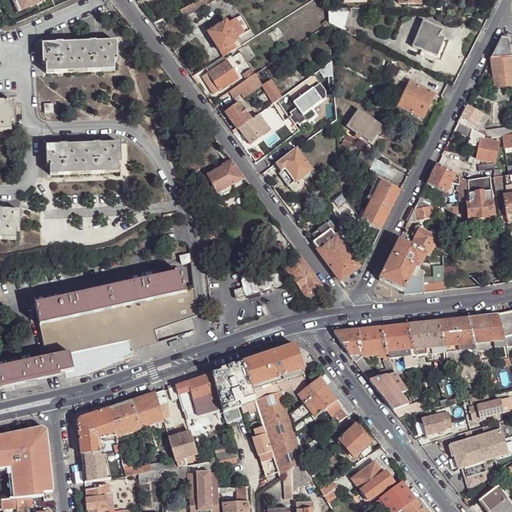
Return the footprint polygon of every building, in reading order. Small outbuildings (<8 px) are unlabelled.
[(18,0),(12,0),(18,13),(37,4),(35,1),(27,5),(24,0),(23,0),(19,2),(18,0)] [(202,0),(179,11),(182,18),(205,7),(202,0)] [(328,25),(345,33),(346,30),(342,28),(349,8),(327,7),(328,25)] [(243,33),(235,21),(231,23),(230,22),(227,25),(236,40),(240,37),(239,36),(243,33)] [(236,40),(227,25),(225,23),(207,34),(219,54),(232,45),(237,42),(236,40)] [(442,31),(423,23),(412,48),(436,58),(444,40),(439,38),(442,31)] [(345,33),(358,39),(359,36),(346,29),(346,30),(345,33)] [(501,38),(491,59),(495,88),(511,86),(511,58),(509,38),(501,38)] [(448,42),(444,40),(436,58),(441,60),(448,42)] [(45,58),(45,64),(45,74),(114,71),(114,62),(114,55),(116,55),(116,42),(95,43),(88,43),(62,44),(55,44),(41,45),(42,58),(45,58)] [(219,54),(222,58),(235,50),(232,45),(219,54)] [(226,62),(208,73),(219,91),(238,80),(226,62)] [(273,86),(281,99),(308,80),(300,67),(273,86)] [(262,88),(273,105),(281,99),(273,86),(263,69),(254,75),(262,88)] [(243,75),(246,81),(253,76),(250,70),(243,75)] [(219,91),(208,73),(203,77),(214,95),(219,91)] [(212,104),(216,110),(226,103),(227,104),(249,91),(250,93),(253,92),(253,93),(262,88),(254,75),(253,76),(246,81),(212,104)] [(410,83),(403,97),(401,102),(398,107),(423,120),(427,111),(432,102),(434,96),(435,95),(410,82),(410,83)] [(401,96),(403,97),(410,83),(406,82),(400,95),(401,96)] [(0,130),(11,130),(10,120),(10,114),(13,114),(13,101),(0,101),(0,130)] [(224,113),(236,131),(251,121),(238,103),(224,113)] [(52,104),(44,105),(44,114),(53,114),(52,104)] [(467,106),(461,118),(475,125),(483,129),(489,117),(467,106)] [(303,107),(293,115),(298,123),(300,127),(311,120),(303,107)] [(369,119),(360,132),(373,142),(378,135),(379,135),(380,135),(385,128),(360,111),(348,129),(358,135),(359,134),(349,127),(360,113),(369,119)] [(359,134),(360,132),(369,119),(360,113),(349,127),(359,134)] [(298,123),(293,115),(283,121),(289,129),(298,123)] [(233,134),(237,139),(242,135),(250,145),(269,131),(258,116),(251,121),(236,131),(233,134)] [(472,130),(472,131),(475,125),(461,118),(458,123),(471,130),(472,130)] [(467,142),(471,130),(458,123),(453,134),(467,142)] [(483,137),(489,139),(488,131),(483,129),(475,125),(472,131),(483,137)] [(489,139),(503,137),(507,136),(506,128),(488,131),(489,139)] [(483,140),(483,137),(472,131),(472,130),(469,145),(478,147),(480,140),(483,140)] [(373,142),(360,132),(359,134),(358,135),(361,138),(371,145),(375,147),(382,138),(378,135),(373,142)] [(511,147),(511,135),(507,136),(503,137),(505,148),(511,147)] [(353,139),(346,136),(342,146),(349,149),(353,139)] [(476,159),(495,163),(499,144),(483,140),(480,140),(478,147),(476,159)] [(118,173),(118,163),(118,157),(121,157),(120,143),(99,144),(93,145),(66,146),(59,146),(46,147),(46,160),(49,159),(49,166),(50,176),(118,173)] [(256,166),(262,175),(275,165),(275,164),(286,157),(280,148),(256,166)] [(296,149),(286,157),(275,164),(280,173),(278,174),(288,188),(294,184),(295,184),(312,172),(296,149)] [(371,173),(379,177),(383,179),(389,166),(377,160),(371,173)] [(244,180),(231,162),(227,165),(206,176),(212,188),(214,191),(216,195),(232,186),(244,180)] [(437,166),(427,185),(446,195),(456,175),(437,166)] [(483,179),(493,178),(494,171),(478,172),(479,179),(483,179)] [(210,189),(212,188),(206,176),(194,182),(201,195),(211,190),(210,189)] [(467,181),(458,177),(458,202),(468,200),(468,194),(467,188),(467,181)] [(501,177),(493,178),(494,185),(496,196),(503,195),(501,184),(505,184),(504,177),(501,177)] [(494,185),(493,178),(483,179),(484,186),(490,185),(494,185)] [(472,188),(467,188),(468,194),(491,191),(490,185),(484,186),(483,179),(479,179),(471,180),(472,188)] [(371,201),(391,211),(400,191),(377,180),(367,199),(368,199),(371,201)] [(235,192),(232,186),(216,195),(220,202),(235,194),(235,192)] [(254,194),(250,188),(244,193),(248,199),(254,194)] [(491,191),(468,194),(468,200),(469,204),(492,200),(491,191)] [(511,195),(503,197),(507,224),(511,223),(511,195)] [(420,199),(414,210),(431,207),(430,202),(420,199)] [(492,200),(469,204),(466,204),(468,218),(469,218),(475,217),(476,225),(488,224),(487,216),(493,215),(492,200)] [(381,230),(391,211),(371,201),(362,219),(362,220),(381,230)] [(452,216),(451,204),(441,205),(438,206),(439,218),(440,223),(443,223),(442,217),(452,216)] [(439,218),(438,206),(431,207),(433,219),(439,218)] [(431,207),(414,210),(407,223),(433,219),(431,207)] [(0,239),(16,241),(16,231),(17,225),(20,225),(21,212),(0,210),(0,239)] [(312,236),(316,241),(331,230),(327,225),(312,236)] [(411,236),(415,238),(419,230),(421,228),(416,225),(411,236)] [(335,227),(331,230),(337,239),(341,236),(335,227)] [(421,228),(419,230),(437,239),(439,236),(421,228)] [(312,243),(340,281),(358,268),(352,260),(344,249),(337,239),(331,230),(316,241),(312,243)] [(427,255),(429,256),(437,239),(419,230),(415,238),(411,247),(427,255)] [(202,233),(204,253),(205,253),(211,252),(214,252),(212,232),(202,233)] [(341,236),(337,239),(344,249),(356,240),(354,238),(350,241),(347,243),(341,236)] [(356,240),(344,249),(352,260),(364,252),(356,240)] [(419,270),(427,255),(411,247),(398,241),(379,280),(387,284),(404,291),(416,268),(419,270)] [(179,257),(180,265),(189,263),(187,255),(179,257)] [(324,289),(299,255),(292,260),(294,263),(285,269),(306,296),(311,293),(314,296),(324,289)] [(406,295),(423,293),(421,280),(420,271),(419,270),(416,268),(404,291),(406,295)] [(443,291),(442,268),(434,268),(434,278),(421,280),(423,293),(443,291)] [(243,289),(245,297),(272,288),(267,270),(239,278),(243,289)] [(34,306),(38,324),(184,291),(183,288),(180,273),(34,306)] [(73,371),(74,374),(90,370),(147,348),(158,344),(156,337),(154,331),(197,316),(195,285),(183,288),(184,291),(38,324),(45,354),(68,348),(69,353),(73,371)] [(236,300),(245,297),(243,289),(233,292),(236,300)] [(511,312),(498,316),(503,338),(508,337),(511,335),(511,312)] [(498,316),(468,319),(474,344),(495,342),(504,341),(503,338),(498,316)] [(468,319),(438,322),(444,347),(446,353),(448,359),(478,356),(476,351),(476,350),(475,348),(474,344),(468,319)] [(438,322),(407,325),(414,350),(414,351),(426,350),(444,347),(438,322)] [(407,325),(380,327),(386,353),(408,351),(414,350),(407,325)] [(380,327),(358,330),(363,356),(364,357),(382,356),(387,355),(386,353),(380,327)] [(349,356),(367,378),(373,373),(360,358),(364,357),(363,356),(358,330),(334,332),(334,333),(349,356)] [(297,338),(271,346),(273,353),(296,346),(303,369),(317,364),(297,338)] [(495,342),(474,344),(475,348),(476,350),(476,351),(497,349),(497,347),(495,342)] [(242,363),(250,387),(302,371),(303,370),(303,369),(296,346),(273,353),(269,355),(269,354),(257,357),(258,359),(242,363)] [(446,353),(444,347),(426,350),(426,356),(446,353)] [(408,351),(386,353),(387,355),(388,360),(403,358),(406,369),(418,367),(416,357),(410,357),(408,351)] [(0,386),(37,379),(73,371),(69,353),(46,358),(0,368),(0,386)] [(388,360),(387,355),(382,356),(386,370),(392,369),(388,360)] [(242,363),(212,374),(222,409),(223,412),(223,414),(226,420),(240,415),(238,408),(237,403),(253,397),(250,387),(242,363)] [(378,373),(376,375),(379,378),(394,374),(392,369),(386,370),(378,373)] [(254,402),(282,393),(280,388),(289,385),(299,397),(308,390),(302,371),(250,387),(253,397),(254,402)] [(222,409),(212,374),(187,383),(198,417),(219,410),(222,409)] [(379,378),(369,381),(385,402),(395,397),(401,395),(409,391),(395,374),(394,374),(379,378)] [(320,380),(325,387),(331,382),(326,375),(320,380)] [(299,397),(304,404),(325,387),(320,380),(308,390),(299,397)] [(337,402),(348,416),(354,412),(331,382),(325,387),(337,402)] [(179,398),(186,421),(198,417),(187,383),(176,387),(179,398)] [(282,393),(289,415),(304,404),(299,397),(289,385),(280,388),(282,393)] [(172,401),(179,398),(176,387),(168,389),(172,401)] [(325,387),(304,404),(311,414),(315,419),(326,410),(337,402),(325,387)] [(154,394),(158,406),(168,402),(164,390),(154,394)] [(278,472),(279,477),(283,474),(291,469),(302,461),(304,459),(301,450),(295,433),(289,415),(282,393),(254,402),(263,427),(264,430),(265,434),(271,452),(278,472)] [(142,426),(163,419),(158,406),(154,394),(148,396),(131,402),(140,429),(143,429),(142,426)] [(253,397),(237,403),(238,408),(254,402),(253,397)] [(473,422),(504,414),(501,400),(469,408),(473,422)] [(116,438),(140,429),(131,402),(107,410),(116,438)] [(158,406),(163,419),(169,417),(168,402),(158,406)] [(326,410),(336,425),(348,416),(337,402),(326,410)] [(440,402),(428,404),(430,410),(441,407),(440,402)] [(289,415),(295,433),(304,426),(301,421),(311,414),(304,404),(289,415)] [(422,404),(412,407),(393,412),(398,418),(423,411),(423,410),(422,406),(422,404)] [(109,480),(104,455),(100,456),(100,453),(101,453),(100,440),(113,439),(116,438),(107,410),(82,419),(78,425),(81,455),(85,483),(109,480)] [(452,426),(449,413),(421,420),(426,439),(446,434),(445,428),(452,426)] [(43,493),(52,492),(45,429),(32,420),(25,422),(0,427),(0,468),(11,468),(14,499),(17,499),(30,498),(44,497),(43,493)] [(354,459),(369,444),(364,438),(354,427),(339,441),(354,459)] [(251,439),(265,434),(264,430),(261,431),(250,435),(251,439)] [(483,463),(508,454),(501,431),(448,447),(451,458),(454,458),(457,466),(462,465),(467,479),(486,472),(483,463)] [(184,458),(196,454),(190,433),(169,439),(175,460),(184,458)] [(258,457),(271,452),(265,434),(251,439),(258,457)] [(216,454),(217,462),(236,458),(237,458),(235,451),(216,454)] [(265,477),(278,472),(271,452),(258,457),(265,477)] [(175,460),(177,467),(186,465),(184,458),(175,460)] [(151,466),(152,471),(152,472),(163,471),(177,468),(177,467),(175,460),(151,466)] [(302,461),(291,469),(292,494),(298,494),(299,487),(313,479),(312,477),(307,469),(302,461)] [(369,502),(379,494),(393,484),(385,473),(382,475),(374,463),(352,479),(369,502)] [(125,472),(126,477),(138,474),(152,471),(151,466),(145,467),(133,469),(125,472)] [(177,468),(163,471),(163,478),(187,477),(187,476),(186,473),(186,467),(177,468)] [(291,469),(283,474),(285,499),(292,499),(292,494),(291,469)] [(152,471),(138,474),(139,484),(163,480),(163,478),(163,471),(152,472),(152,471)] [(219,511),(218,492),(218,488),(218,479),(217,473),(210,474),(210,471),(196,472),(196,475),(187,476),(187,477),(189,511),(219,511)] [(331,482),(320,491),(323,496),(331,491),(335,487),(331,482)] [(85,490),(87,511),(106,511),(104,496),(104,494),(108,494),(109,494),(108,484),(98,485),(98,488),(85,490)] [(422,511),(414,501),(401,484),(380,499),(389,511),(399,511),(402,509),(404,511),(422,511)] [(511,511),(511,504),(497,486),(480,499),(489,511),(511,511)] [(331,491),(323,496),(328,503),(335,498),(331,491)] [(53,501),(52,492),(43,493),(44,497),(44,502),(53,501)] [(380,496),(379,494),(369,502),(370,504),(380,496)] [(236,503),(236,506),(246,505),(245,497),(241,497),(235,497),(236,503)] [(30,498),(17,499),(17,507),(31,506),(30,498)] [(414,501),(422,511),(427,511),(418,498),(414,501)] [(3,500),(1,500),(2,510),(18,509),(17,507),(17,499),(14,499),(3,500)] [(389,511),(380,499),(372,505),(376,510),(377,509),(379,511),(389,511)]
